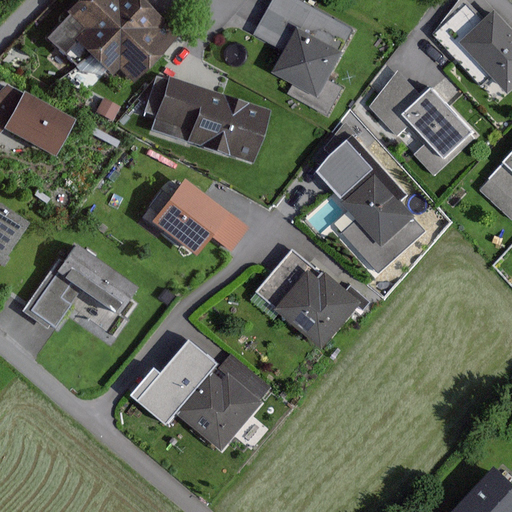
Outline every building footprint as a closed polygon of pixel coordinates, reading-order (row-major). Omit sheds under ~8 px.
[(85,35),(103,52),(152,0),(88,0),(75,15),(90,29),(85,35)] [(186,31),(152,0),(103,52),(122,69),(127,64),(142,78),(186,31)] [(309,0),(284,0),(267,32),(299,50),(311,28),(350,50),(362,29),(309,0)] [(462,0),(437,34),(486,86),(496,76),(464,42),(489,20),(470,0),(462,0)] [(511,88),(511,29),(496,13),(489,20),(464,42),(496,76),(509,91),(511,88)] [(350,50),(311,28),(299,50),(287,71),(305,81),(330,95),(339,80),(355,52),(350,50)] [(376,106),(403,135),(413,127),(430,145),(420,154),(439,174),(479,137),(477,134),(451,157),(410,113),(426,98),(403,73),(376,106)] [(168,111),(177,82),(163,78),(154,107),(168,111)] [(298,93),(336,114),(351,87),(339,80),(330,95),(305,81),(298,93)] [(275,113),(177,82),(168,111),(162,130),(260,161),(275,113)] [(0,140),(15,126),(33,94),(15,84),(0,99),(0,140)] [(479,131),(438,87),(426,98),(410,113),(451,157),(477,134),(479,131)] [(81,120),(33,94),(15,126),(63,152),(81,120)] [(354,122),(333,147),(341,156),(363,136),(365,133),(354,122)] [(393,169),(363,136),(341,156),(339,158),(352,173),(369,191),(388,174),(393,169)] [(511,164),(508,162),(484,188),(511,214),(511,164)] [(426,215),(388,174),(369,191),(358,201),(371,216),(396,243),(423,218),(426,215)] [(233,211),(187,176),(153,221),(199,256),(233,211)] [(37,223),(0,198),(0,256),(10,263),(15,256),(37,223)] [(388,270),(433,230),(423,218),(396,243),(371,216),(353,232),(388,270)] [(86,247),(74,264),(66,258),(31,310),(55,327),(57,324),(62,326),(77,304),(68,298),(80,280),(127,311),(144,286),(86,247)] [(293,262),(268,292),(291,311),(326,269),(303,250),(293,262)] [(326,269),(291,311),(335,347),(372,301),(364,295),(373,284),(337,255),(326,269)] [(144,399),(174,425),(185,413),(227,364),(197,338),(144,399)] [(227,364),(185,413),(229,451),(272,402),(268,399),(278,387),(237,352),(227,364)] [(511,511),(511,481),(496,467),(456,511),(511,511)]
